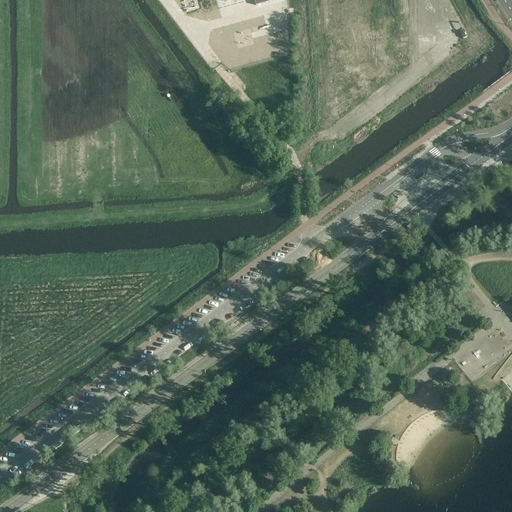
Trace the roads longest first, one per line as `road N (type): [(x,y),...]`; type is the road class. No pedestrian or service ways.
road 1 (unclassified): [(0,475),(368,201)]
road 2 (track): [(0,224),(246,206),(298,170)]
